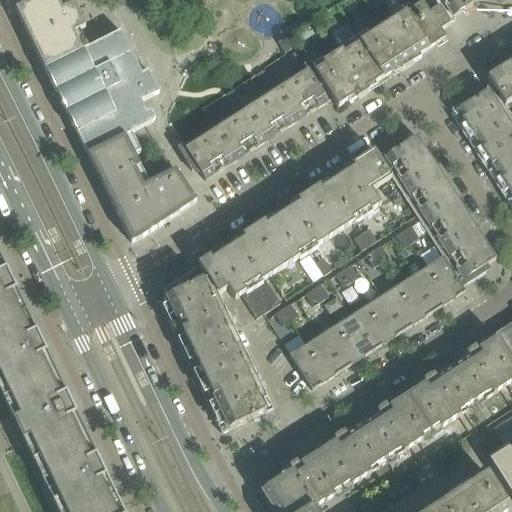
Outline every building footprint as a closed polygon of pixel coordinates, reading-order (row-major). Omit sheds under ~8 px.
[(88,50),(79,32),(85,30),(73,6),(68,9),(63,0),(38,0),(15,11),(44,72),(88,50)] [(450,27),(447,23),(439,9),(429,16),(422,6),(404,17),(392,0),(350,0),(336,9),(382,81),(391,76),(388,72),(396,67),(401,74),(413,66),(411,63),(445,41),(440,33),(450,27)] [(482,0),(439,0),(452,20),(482,0)] [(382,81),(336,9),(291,38),(308,65),(312,72),(319,82),(332,102),(337,110),(354,99),(356,102),(368,95),(364,88),(371,83),(374,87),(382,81)] [(141,104),(159,95),(148,73),(141,76),(131,56),(132,56),(121,34),(88,50),(44,72),(86,157),(124,138),(151,125),(154,123),(155,120),(154,117),(152,115),(150,113),(146,114),(141,104)] [(292,51),(285,40),(277,45),(284,56),(292,51)] [(205,183),(297,124),(332,102),(319,82),(312,72),(308,65),(295,74),(265,93),(235,113),(202,133),(200,135),(181,147),(177,150),(180,155),(184,152),(205,183)] [(511,119),(504,108),(511,102),(511,71),(509,66),(487,80),(493,90),(456,113),(511,199),(511,119)] [(270,84),(263,73),(256,77),(256,78),(262,89),(270,84)] [(240,103),(233,93),(225,97),(232,108),(240,103)] [(196,204),(189,194),(175,172),(149,185),(124,138),(86,157),(131,246),(142,240),(168,223),(165,218),(174,214),(176,217),(196,204)] [(495,262),(436,170),(416,139),(379,163),(373,153),(351,168),(355,173),(347,178),(346,175),(338,181),(362,220),(380,208),(396,198),(387,183),(391,181),(416,220),(419,225),(442,260),(448,269),(461,289),(467,285),(465,282),(495,262)] [(307,255),(362,220),(338,181),(328,187),(331,191),(324,196),(319,188),(297,203),(300,208),(293,213),(291,211),(282,216),(307,255)] [(264,283),(307,255),(282,216),(273,222),(275,224),(267,229),(264,224),(242,238),(246,245),(239,250),(236,246),(228,251),(253,291),(264,283)] [(418,242),(410,229),(402,235),(411,246),(418,242)] [(354,258),(376,244),(368,232),(347,246),(354,258)] [(411,246),(402,235),(395,239),(403,251),(411,246)] [(388,261),(380,249),(373,254),(381,266),(388,261)] [(271,412),(217,298),(227,291),(234,302),(240,298),(256,322),(280,306),(264,283),(253,291),(228,251),(219,257),(221,261),(214,266),(209,259),(160,290),(165,301),(158,304),(221,436),(271,412)] [(381,266),(373,254),(365,259),(373,271),(381,266)] [(464,295),(461,289),(448,269),(442,260),(426,270),(449,305),(464,295)] [(0,326),(25,314),(6,273),(0,261),(0,326)] [(331,274),(323,262),(315,267),(323,279),(331,274)] [(358,281),(350,268),(342,273),(351,285),(358,281)] [(449,305),(426,270),(411,280),(433,315),(449,305)] [(351,285),(342,273),(335,278),(343,290),(351,285)] [(433,315),(411,280),(396,290),(419,324),(433,315)] [(328,300),(320,288),(312,293),(320,305),(328,300)] [(419,324),(396,290),(381,299),(403,334),(419,324)] [(320,305),(312,293),(304,298),(312,310),(320,305)] [(403,334),(381,299),(366,309),(388,344),(403,334)] [(297,320),(289,307),(282,312),(290,324),(297,320)] [(388,344),(366,309),(351,319),(373,353),(388,344)] [(290,324),(282,312),(274,317),(282,329),(290,324)] [(59,383),(49,362),(25,314),(0,326),(0,380),(8,398),(45,380),(49,388),(59,383)] [(373,353),(351,319),(336,329),(358,363),(373,353)] [(358,363),(336,329),(331,321),(316,331),(321,338),(343,373),(358,363)] [(511,325),(495,337),(496,340),(511,364),(511,325)] [(343,373),(321,338),(305,348),(328,383),(343,373)] [(511,364),(496,340),(479,351),(477,348),(465,356),(467,359),(451,369),(476,408),(507,389),(511,396),(511,364)] [(328,383),(305,348),(289,359),(311,393),(328,383)] [(476,408),(451,369),(435,380),(433,377),(421,384),(424,390),(417,394),(416,392),(407,398),(430,434),(431,433),(433,436),(476,408)] [(81,428),(76,418),(59,383),(49,388),(45,380),(8,398),(18,419),(13,421),(23,443),(29,440),(39,461),(75,443),(71,433),(81,428)] [(387,466),(433,436),(431,433),(430,434),(407,398),(390,409),(388,406),(376,413),(378,416),(362,427),(387,466)] [(387,466),(362,427),(345,437),(344,434),(332,442),(333,445),(317,455),(343,495),(359,484),(387,466)] [(89,511),(115,499),(110,489),(81,428),(71,433),(75,443),(39,461),(63,511),(89,511)] [(499,441),(494,432),(487,436),(488,437),(493,445),(499,441)] [(511,456),(508,451),(488,464),(506,492),(511,500),(511,456)] [(343,495),(317,455),(301,466),(299,463),(287,471),(290,475),(253,499),(261,511),(309,511),(314,509),(316,511),(323,506),(324,507),(327,505),(343,495)] [(509,511),(487,477),(486,478),(483,473),(476,477),(475,481),(438,504),(435,503),(428,508),(430,511),(509,511)] [(121,511),(115,499),(89,511),(121,511)]
